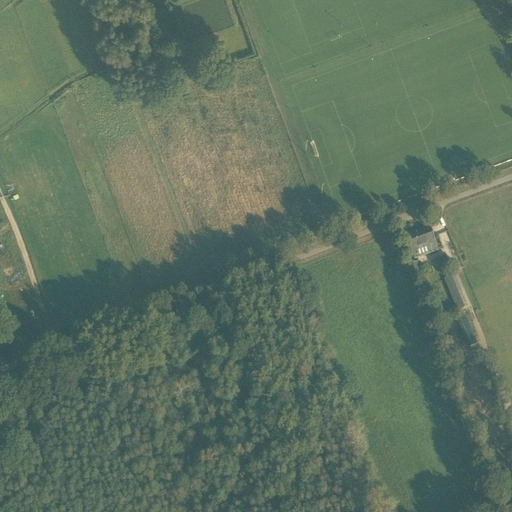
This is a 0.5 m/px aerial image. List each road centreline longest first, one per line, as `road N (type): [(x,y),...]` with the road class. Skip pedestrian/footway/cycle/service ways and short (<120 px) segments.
road 1 (unclassified): [(0,375),(511,175)]
road 2 (track): [(204,292),(133,97)]
